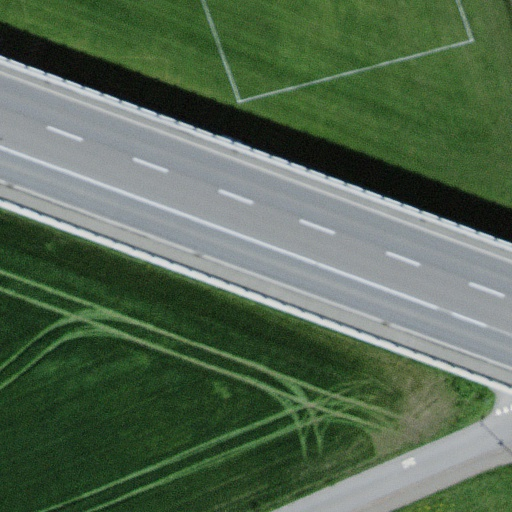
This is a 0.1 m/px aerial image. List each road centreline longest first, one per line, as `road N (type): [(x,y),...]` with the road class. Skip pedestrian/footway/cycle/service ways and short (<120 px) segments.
road 1 (primary): [(511,315),(0,127)]
road 2 (unclassified): [(336,511),(511,435)]
